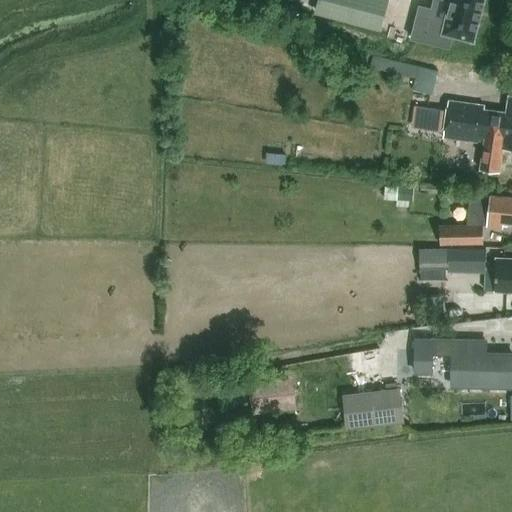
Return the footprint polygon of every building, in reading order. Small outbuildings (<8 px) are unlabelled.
[(323,0),(320,13),(381,28),(388,1),(383,0),(323,0)] [(452,37),(473,42),(484,0),(450,0),(445,22),(417,15),(411,39),(449,48),(452,37)] [(417,78),(420,66),(374,55),(371,67),(417,78)] [(511,148),(511,102),(511,112),(488,108),(489,106),(451,100),(446,136),(488,142),(484,168),(502,170),(506,147),(511,148)] [(273,159),(293,159),(293,140),(273,140),(273,159)] [(398,185),(397,199),(414,201),(415,186),(398,185)] [(511,222),(511,198),(470,194),(467,224),(443,224),(442,240),(484,240),(484,224),(491,224),(506,226),(506,222),(511,222)] [(420,268),(449,268),(449,248),(420,248),(420,268)] [(449,248),(449,268),(449,272),(487,271),(487,248),(449,248)] [(511,288),(511,255),(498,255),(497,288),(511,288)] [(511,352),(488,352),(488,341),(415,339),(414,373),(434,373),(434,354),(456,355),(455,384),(511,385),(511,352)] [(250,385),(226,388),(228,411),(253,409),(253,411),(297,407),(294,375),(250,380),(250,385)] [(401,386),(343,394),(347,429),(405,422),(401,386)]
